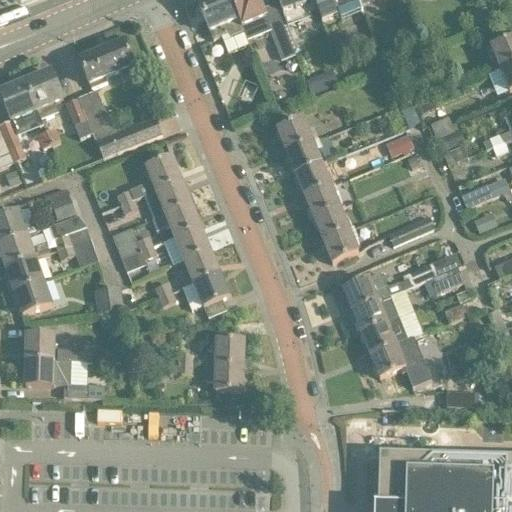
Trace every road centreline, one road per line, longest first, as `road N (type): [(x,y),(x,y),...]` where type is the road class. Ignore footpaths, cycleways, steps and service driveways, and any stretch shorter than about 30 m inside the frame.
road 1 (residential): [(147,0),(272,294),(313,427)]
road 2 (tertiary): [(0,45),(115,0)]
